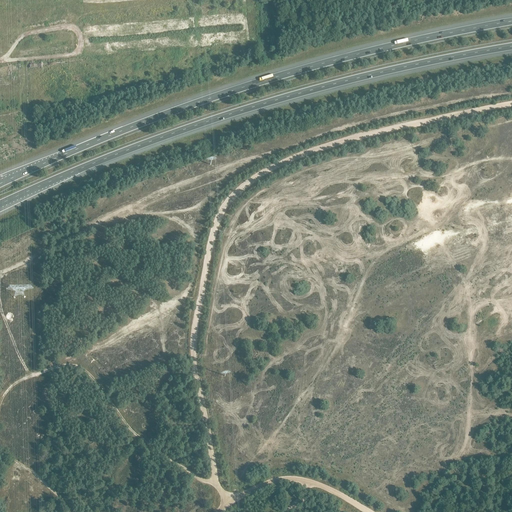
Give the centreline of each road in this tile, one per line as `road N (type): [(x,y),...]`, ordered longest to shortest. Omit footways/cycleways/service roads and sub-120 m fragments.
road 1 (track): [(511,103),(314,150),(265,171),(226,203),(209,249),(193,354),(216,483),(230,501)]
road 2 (track): [(0,271),(133,202),(241,159),(344,127),(511,93)]
road 3 (motorway): [(511,20),(299,69),(0,180)]
road 4 (motorway): [(0,205),(239,111),(511,47)]
road 5 (track): [(511,158),(449,174),(365,179),(341,194),(269,204),(238,191)]
road 6 (track): [(0,403),(21,379),(62,365),(202,286)]
road 7 (track): [(62,365),(87,371),(134,434),(216,483)]
road 8 (track): [(365,273),(388,249),(444,222),(474,187),(511,161)]
road 9 (track): [(219,511),(286,478),(329,489),(368,511)]
road 10 (track): [(85,230),(162,213),(209,249)]
